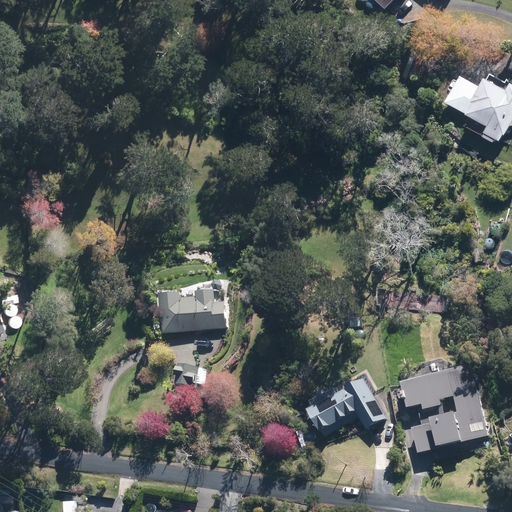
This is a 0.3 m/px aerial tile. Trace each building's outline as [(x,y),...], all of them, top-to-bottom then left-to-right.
[(481,88),(460,77),(445,104),(467,115),(466,116),(488,128),(484,135),(485,135),(483,138),(494,144),(496,141),(500,143),(504,136),(505,137),(511,124),(511,84),(506,92),(486,80),(481,88)] [(399,321),(400,309),(448,313),(449,297),(378,290),(376,307),(381,307),(380,319),(399,321)] [(213,292),(159,297),(163,336),(228,330),(226,305),(215,306),(213,292)] [(200,385),(205,385),(206,372),(201,372),(201,368),(177,366),(175,389),(200,390),(200,385)] [(420,409),(425,430),(414,433),(420,457),(439,452),(439,455),(491,443),(475,371),(404,388),(409,411),(420,409)] [(307,414),(320,437),(358,416),(368,434),(388,423),(365,381),(307,414)] [(307,431),(297,434),(303,451),(312,447),(307,431)]
